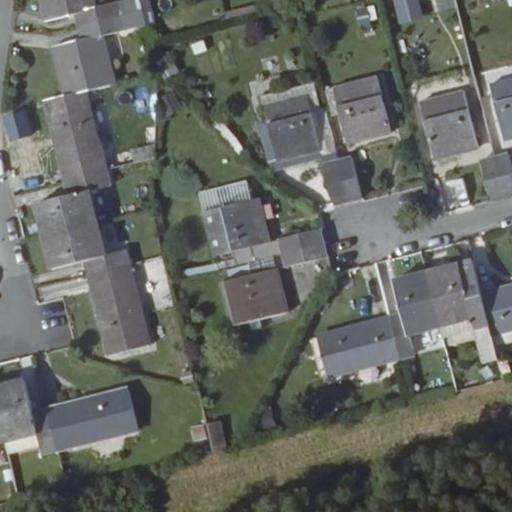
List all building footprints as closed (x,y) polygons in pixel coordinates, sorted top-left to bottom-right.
[(96,11),(92,0),(41,0),(47,23),(77,16),(80,30),(120,20),(143,14),(140,0),(96,11)] [(376,5),(359,9),(362,24),(379,20),(376,5)] [(115,87),(102,38),(123,33),(120,20),(80,30),(83,43),(54,50),(66,99),(86,94),(115,87)] [(336,89),(349,142),(391,133),(377,79),(336,89)] [(511,82),(494,87),(507,140),(511,138),(511,82)] [(177,93),(160,98),(165,114),(182,109),(177,93)] [(106,175),(86,94),(66,99),(47,103),(67,184),(106,175)] [(423,105),(436,158),(478,148),(465,94),(423,105)] [(264,107),(278,161),(320,150),(307,96),(264,107)] [(215,128),(239,154),(247,147),(222,121),(215,128)] [(134,160),(156,159),(155,145),(133,147),(134,160)] [(511,190),(511,159),(509,150),(496,154),(506,192),(511,190)] [(361,192),(351,153),(337,156),(347,195),(361,192)] [(506,192),(496,154),(481,157),(491,196),(506,192)] [(347,195),(337,156),(323,159),(332,198),(347,195)] [(99,226),(91,194),(110,189),(106,175),(67,184),(70,198),(38,206),(46,239),(99,226)] [(205,216),(216,259),(270,245),(259,202),(205,216)] [(107,259),(99,226),(46,239),(54,272),(87,265),(90,278),(130,268),(127,254),(107,259)] [(323,246),(319,232),(281,242),(284,256),(323,246)] [(326,261),(323,246),(284,256),(287,270),(326,261)] [(277,273),(274,259),(249,265),(250,267),(252,278),(277,273)] [(480,281),(476,265),(463,268),(467,284),(480,281)] [(287,316),(277,273),(252,278),(250,267),(231,272),(234,284),(223,286),(234,330),(287,316)] [(153,361),(130,268),(90,278),(110,359),(131,355),(134,365),(153,361)] [(494,337),(484,298),(480,281),(467,284),(463,268),(430,277),(443,330),(476,322),(480,341),(494,337)] [(443,330),(430,277),(397,285),(405,318),(392,322),(402,361),(415,358),(411,338),(443,330)] [(511,291),(484,298),(494,337),(511,332),(511,291)] [(402,361),(392,322),(321,340),(330,380),(402,361)] [(57,452),(47,413),(34,416),(26,383),(0,389),(0,419),(7,445),(32,439),(39,437),(42,449),(44,456),(57,452)] [(139,433),(129,394),(47,413),(57,452),(139,433)] [(223,418),(208,421),(214,450),(229,447),(223,418)] [(10,457),(42,449),(39,437),(32,439),(7,445),(10,457)]
